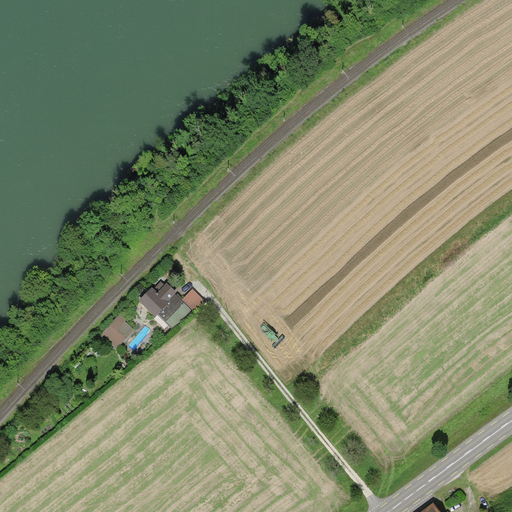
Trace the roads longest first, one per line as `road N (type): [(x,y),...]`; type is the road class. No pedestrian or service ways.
road 1 (track): [(174,257),(380,511)]
road 2 (primary): [(389,511),(511,421)]
